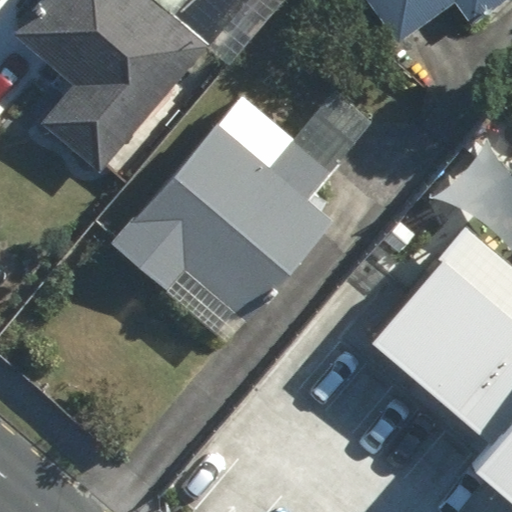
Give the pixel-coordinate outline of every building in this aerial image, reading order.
[(96,171),(209,49),(168,11),(178,0),(0,0),(0,100),(9,109),(19,99),(34,83),(54,101),(39,118),(96,171)] [(454,7),(467,25),(502,0),(368,0),(399,45),(454,7)] [(310,194),(330,171),(242,95),(110,245),(227,346),(339,219),(310,194)] [(488,209),(511,177),(511,123),(499,113),(449,178),(488,209)] [(511,264),(470,228),(370,345),(491,448),(473,471),(511,503),(511,264)]
